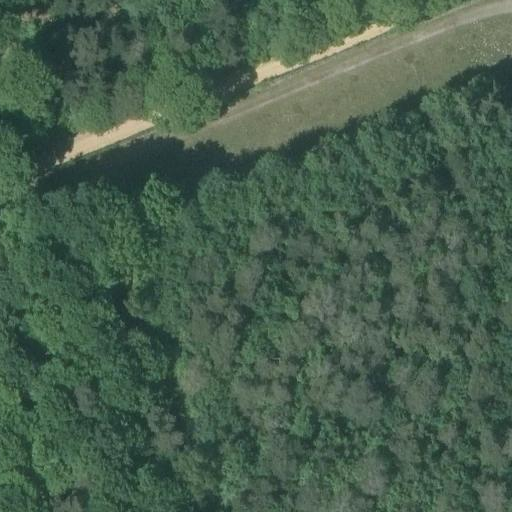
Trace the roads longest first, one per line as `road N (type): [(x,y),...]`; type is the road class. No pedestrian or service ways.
road 1 (track): [(0,205),(484,11),(511,7)]
road 2 (track): [(450,0),(0,178)]
